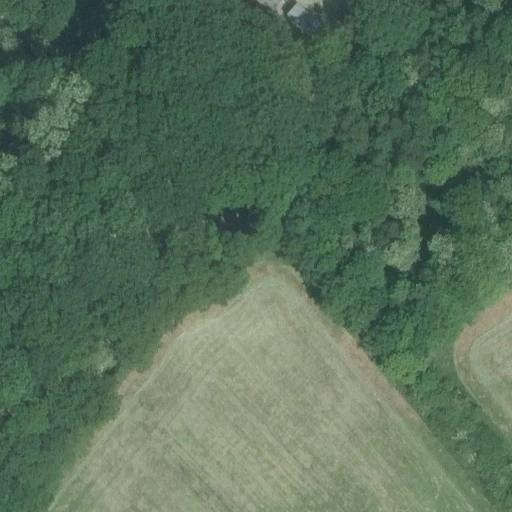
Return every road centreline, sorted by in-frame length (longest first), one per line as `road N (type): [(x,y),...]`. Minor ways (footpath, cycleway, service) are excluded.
road 1 (unclassified): [(0,477),(404,0)]
road 2 (track): [(104,0),(300,123)]
